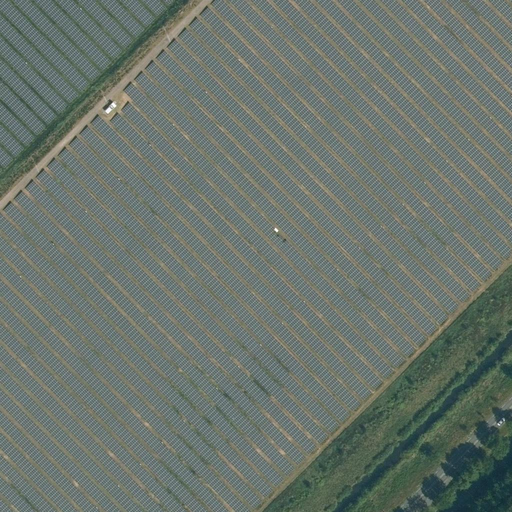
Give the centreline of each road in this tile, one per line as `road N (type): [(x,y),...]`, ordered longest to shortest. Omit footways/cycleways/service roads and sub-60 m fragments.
road 1 (track): [(206,0),(0,204)]
road 2 (primary): [(405,511),(511,406)]
